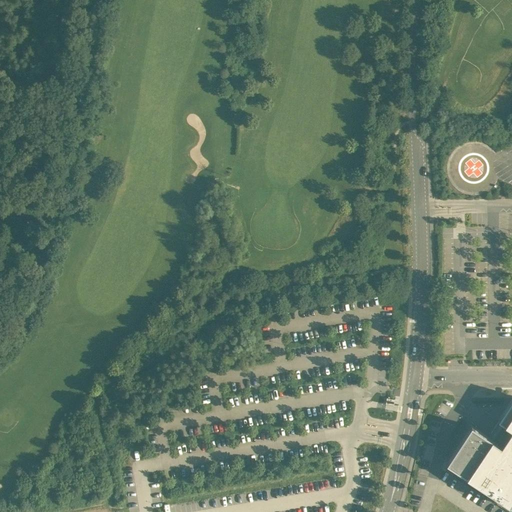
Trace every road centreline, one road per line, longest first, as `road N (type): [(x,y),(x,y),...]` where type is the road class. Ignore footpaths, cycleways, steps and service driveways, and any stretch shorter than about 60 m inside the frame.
road 1 (residential): [(413,135),(421,264),(414,380)]
road 2 (unclassified): [(417,0),(413,135)]
road 3 (residential): [(414,380),(387,511)]
